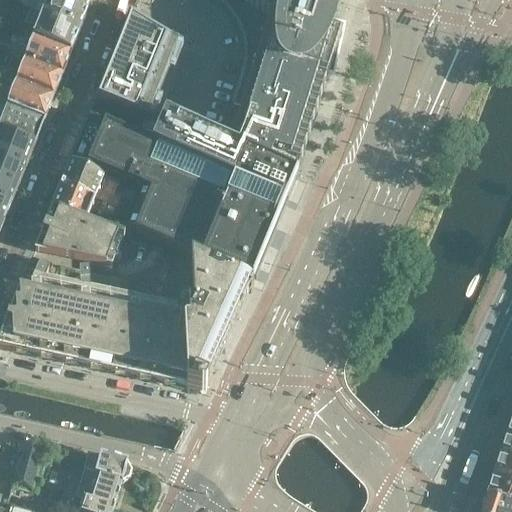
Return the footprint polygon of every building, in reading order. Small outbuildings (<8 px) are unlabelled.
[(39,0),(35,13),(81,30),(90,7),(72,0),(39,0)] [(212,0),(218,3),(225,9),(232,17),(236,23),(240,34),(242,42),(244,52),(243,61),(242,69),(241,74),(231,105),(233,105),(232,107),(241,109),(232,136),(237,138),(235,145),(295,171),(303,147),(302,146),(325,76),(334,78),(338,60),(339,60),(343,43),(342,43),(346,25),(332,22),(338,0),(212,0)] [(19,33),(22,34),(33,38),(71,54),(81,30),(35,13),(30,24),(24,22),(19,33)] [(157,99),(170,64),(178,45),(179,44),(169,40),(130,16),(126,25),(132,27),(129,35),(123,33),(117,49),(122,51),(119,59),(113,57),(106,75),(110,77),(107,85),(103,83),(96,101),(147,121),(148,121),(149,118),(157,99)] [(14,57),(17,58),(25,61),(25,62),(62,76),(71,54),(33,38),(22,34),(14,57)] [(19,76),(16,85),(53,99),(62,76),(25,62),(25,61),(17,58),(11,73),(19,76)] [(9,73),(0,68),(0,78),(6,81),(9,73)] [(7,106),(7,107),(44,121),(53,99),(16,85),(7,106)] [(71,163),(105,177),(137,190),(121,234),(200,262),(224,273),(223,275),(252,287),(297,181),(299,173),(295,171),(235,145),(237,138),(232,136),(172,110),(171,111),(168,110),(152,146),(138,140),(147,121),(96,101),(71,163)] [(7,107),(0,126),(0,127),(32,141),(32,142),(35,143),(44,121),(7,107)] [(35,144),(0,130),(0,152),(27,164),(35,144)] [(0,176),(19,184),(27,164),(0,152),(0,176)] [(71,163),(61,187),(115,207),(119,199),(99,191),(105,177),(71,163)] [(0,199),(11,204),(19,184),(0,176),(0,199)] [(61,187),(53,207),(58,209),(57,212),(86,223),(92,209),(111,216),(115,207),(61,187)] [(0,223),(3,224),(11,204),(0,199),(0,223)] [(52,209),(35,252),(34,253),(112,269),(123,240),(124,238),(86,224),(86,223),(57,212),(58,209),(53,207),(53,209),(52,209)] [(19,290),(0,337),(0,350),(186,390),(186,391),(200,394),(200,393),(199,393),(199,392),(206,388),(207,389),(206,390),(208,390),(210,385),(207,384),(209,380),(210,378),(214,369),(215,366),(219,357),(220,355),(224,345),(224,346),(226,343),(225,343),(229,334),(230,334),(231,331),(230,331),(235,322),(236,320),(240,310),(240,311),(241,308),(245,299),(246,296),(248,293),(250,294),(253,288),(252,288),(252,287),(223,275),(224,273),(200,262),(185,297),(130,282),(59,267),(57,271),(31,261),(23,281),(37,284),(32,295),(19,290)] [(511,424),(502,454),(511,457),(511,424)] [(23,453),(22,458),(13,486),(32,491),(40,463),(41,458),(23,453)] [(495,476),(511,481),(511,457),(502,454),(495,476)] [(63,511),(111,511),(121,483),(123,484),(129,479),(131,472),(127,466),(120,464),(120,463),(109,461),(102,459),(101,461),(88,457),(86,462),(83,473),(84,473),(70,511),(65,510),(63,511)] [(511,481),(495,476),(488,500),(511,506),(511,481)] [(19,511),(21,508),(17,501),(11,499),(7,510),(11,511),(14,511),(19,511)] [(511,511),(511,506),(488,500),(483,511),(511,511)] [(44,511),(46,508),(28,503),(25,511),(44,511)]
